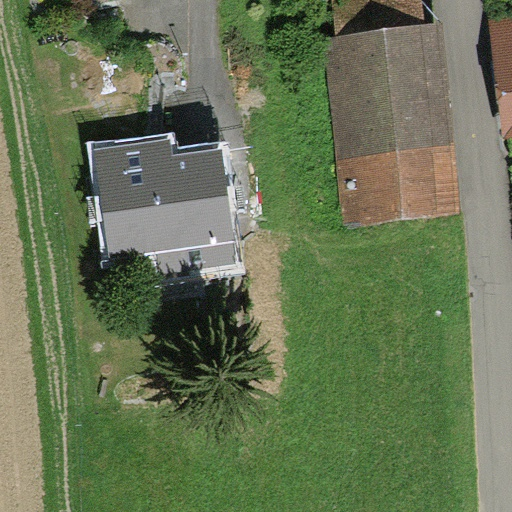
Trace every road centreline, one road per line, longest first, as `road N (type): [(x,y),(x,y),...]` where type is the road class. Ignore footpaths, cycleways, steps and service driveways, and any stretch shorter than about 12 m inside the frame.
road 1 (tertiary): [(459,0),(494,511)]
road 2 (residential): [(205,0),(217,120)]
